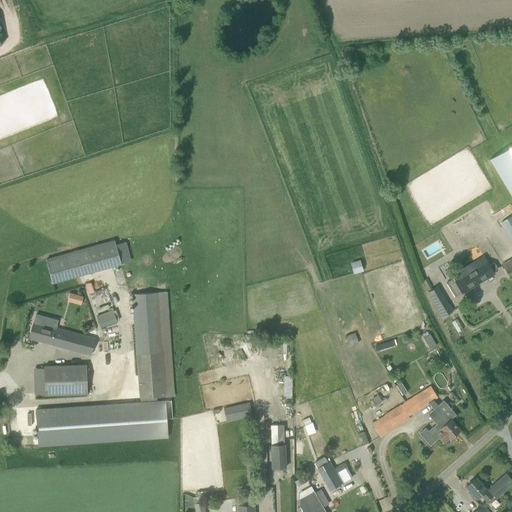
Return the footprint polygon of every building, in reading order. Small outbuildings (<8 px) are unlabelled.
[(511,145),(490,159),(511,196),(511,145)] [(511,214),(502,221),(511,237),(511,214)] [(52,283),(121,264),(114,241),(46,260),(52,283)] [(511,274),(511,258),(502,265),(509,276),(511,274)] [(348,262),(350,274),(361,272),(359,260),(348,262)] [(494,274),(493,272),(486,260),(446,283),(455,297),(494,274)] [(89,293),(94,291),(91,282),(85,284),(89,293)] [(437,286),(427,293),(442,317),(453,311),(437,286)] [(166,292),(157,293),(132,295),(136,355),(140,402),(35,410),(37,433),(38,446),(167,437),(167,425),(166,419),(172,419),(171,400),(156,401),(156,397),(173,396),(166,292)] [(100,328),(116,322),(112,312),(96,318),(100,328)] [(58,320),(36,314),(28,338),(90,357),(95,340),(55,329),(58,320)] [(429,333),(423,336),(423,337),(430,350),(437,346),(429,333)] [(349,347),(358,343),(357,338),(347,341),(349,347)] [(275,340),(259,340),(260,355),(276,355),(275,340)] [(44,366),(44,385),(34,385),(34,394),(45,393),(45,395),(87,394),(86,365),(44,366)] [(429,404),(433,409),(438,405),(433,400),(437,397),(430,385),(426,388),(384,414),(384,415),(381,417),(372,423),(379,434),(385,431),(386,433),(408,420),(410,419),(408,417),(429,404)] [(226,421),(252,416),(249,402),(223,408),(226,421)] [(450,419),(438,405),(433,409),(442,419),(436,424),(428,431),(425,427),(419,433),(430,445),(439,438),(443,443),(449,438),(450,440),(460,431),(450,419)] [(309,417),(302,420),(304,425),(311,423),(309,417)] [(304,425),(306,430),(314,427),(313,422),(304,425)] [(283,425),(277,425),(278,445),(271,445),(272,468),(285,468),(283,425)] [(324,456),(314,462),(330,490),(342,483),(329,461),(327,462),(324,456)] [(335,472),(344,467),(343,464),(333,468),(335,472)] [(470,495),(474,500),(481,494),(487,501),(494,495),(496,498),(511,483),(511,480),(506,474),(489,490),(487,491),(486,490),(487,490),(476,478),(466,486),(472,493),(470,495)] [(325,511),(314,491),(299,500),(299,506),(302,511),(325,511)] [(193,504),(195,511),(205,511),(203,501),(193,504)]
